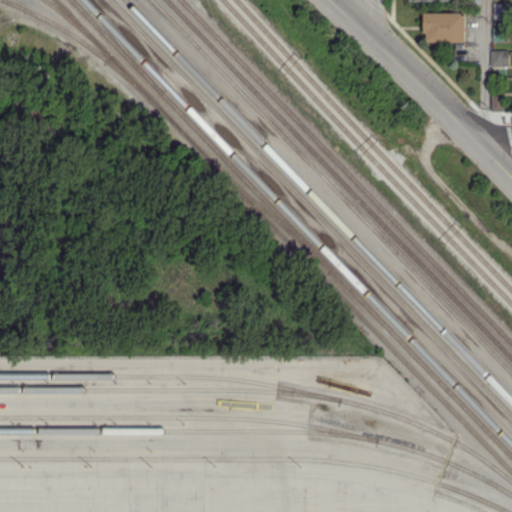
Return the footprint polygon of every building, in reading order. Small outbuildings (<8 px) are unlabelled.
[(198,8),(194,3),(198,0),(202,5),(198,8)] [(509,20),(494,19),(494,4),(508,4),(509,20)] [(426,41),(426,32),(423,32),(423,14),(463,13),(463,41),(426,41)] [(507,41),(493,41),(493,28),(507,28),(507,41)] [(491,65),(492,52),(506,52),(506,65),(491,65)] [(502,111),(491,111),(491,97),(502,97),(502,111)] [(58,128),(16,128),(16,102),(41,103),(41,114),(58,114),(58,128)]
